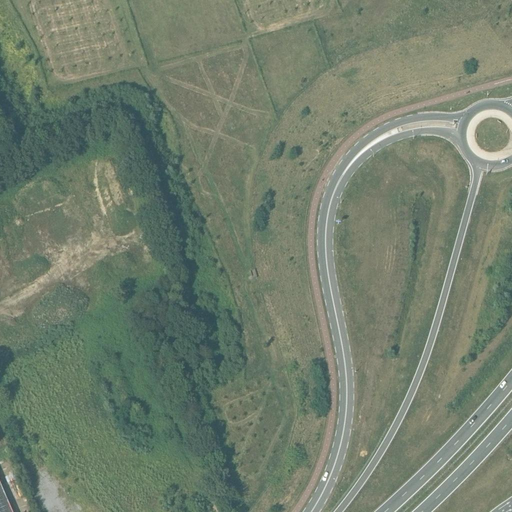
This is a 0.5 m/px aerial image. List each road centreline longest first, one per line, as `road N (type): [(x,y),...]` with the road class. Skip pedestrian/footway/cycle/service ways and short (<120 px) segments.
road 1 (tertiary): [(381,136),(344,169),(327,210),(325,263),(346,403),(334,465),(311,511)]
road 2 (trunk): [(475,160),(466,218),(415,384),(337,511)]
road 3 (trunk): [(511,378),(385,511)]
road 4 (trunk): [(423,511),(511,416)]
